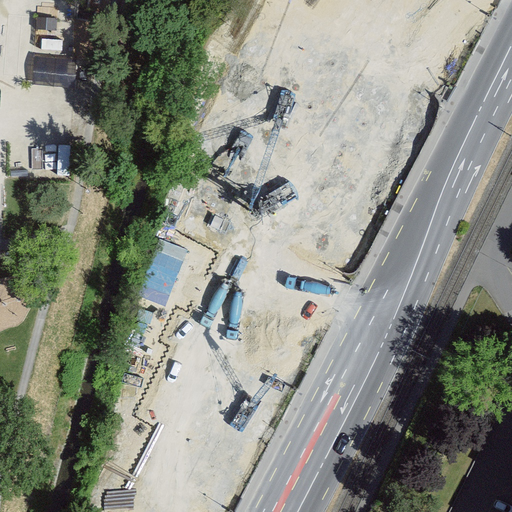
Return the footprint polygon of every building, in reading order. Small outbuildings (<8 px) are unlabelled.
[(289,59),(308,17),(271,0),(270,0),(251,41),(289,59)] [(348,0),(343,12),(408,41),(425,0),(348,0)] [(360,113),(380,73),(317,42),(297,82),(360,113)] [(276,173),(247,234),(295,257),(325,196),(276,173)] [(163,236),(159,266),(193,271),(197,241),(163,236)] [(203,322),(253,347),(278,298),(227,273),(203,322)] [(145,435),(189,456),(209,413),(165,392),(145,435)]
